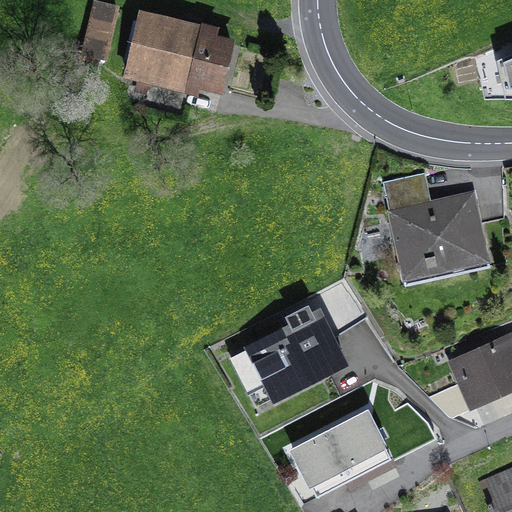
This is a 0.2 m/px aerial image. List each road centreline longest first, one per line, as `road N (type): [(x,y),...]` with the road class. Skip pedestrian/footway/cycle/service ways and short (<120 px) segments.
road 1 (tertiary): [(511,143),(461,143),(380,118),(336,73),(317,0)]
road 2 (residential): [(511,427),(346,511)]
